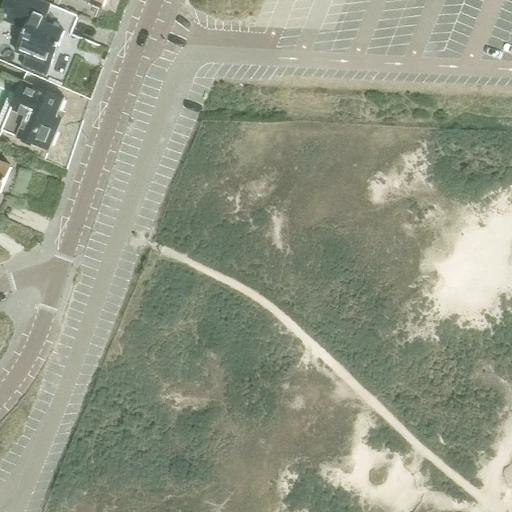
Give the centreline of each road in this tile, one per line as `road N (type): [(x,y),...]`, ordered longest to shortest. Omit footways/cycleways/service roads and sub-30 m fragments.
road 1 (tertiary): [(61,270),(158,0)]
road 2 (tertiary): [(0,402),(33,349),(61,270)]
